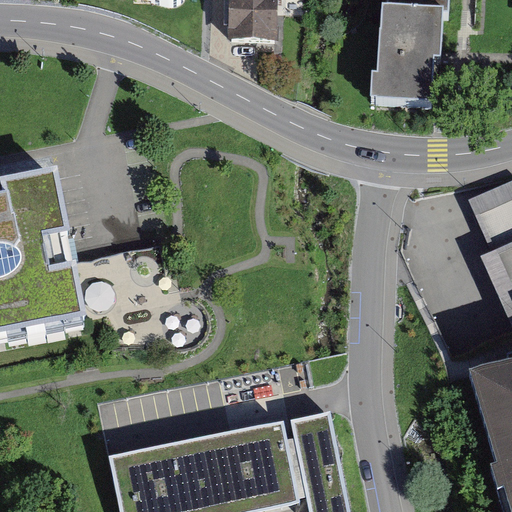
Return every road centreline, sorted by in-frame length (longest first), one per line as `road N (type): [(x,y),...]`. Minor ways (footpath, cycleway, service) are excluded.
road 1 (tertiary): [(0,21),(124,40),(318,135),(390,154)]
road 2 (residential): [(392,511),(370,405),(390,154)]
road 3 (tertiary): [(390,154),(511,145)]
